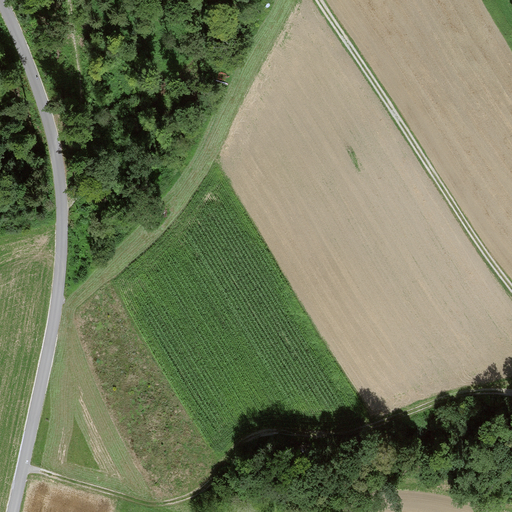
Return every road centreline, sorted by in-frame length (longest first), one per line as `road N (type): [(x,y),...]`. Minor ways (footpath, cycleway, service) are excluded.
road 1 (unclassified): [(12,511),(62,255),(71,146),(0,2)]
road 2 (track): [(511,400),(454,397),(340,428),(263,430),(185,496),(155,504),(22,467)]
road 3 (track): [(321,0),(511,291)]
